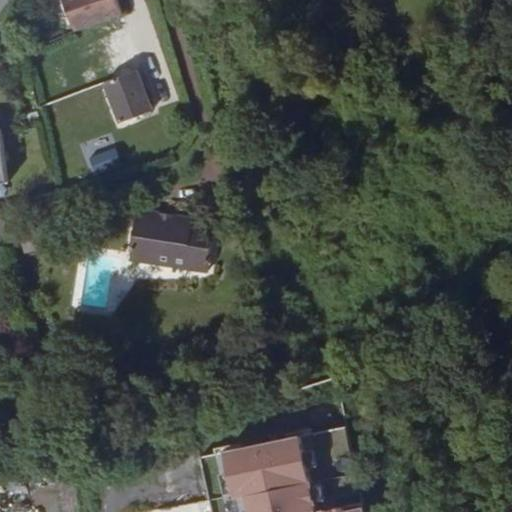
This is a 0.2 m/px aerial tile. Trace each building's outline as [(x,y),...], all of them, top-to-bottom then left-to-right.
[(122,14),(117,0),(64,0),(71,19),(76,32),(84,29),(104,21),(122,14)] [(104,21),(84,29),(90,46),(93,46),(121,121),(152,110),(138,68),(124,72),(112,41),(104,21)] [(220,217),(142,206),(135,255),(213,265),(220,217)] [(335,511),(329,482),(258,491),(259,511),(335,511)] [(236,497),(237,511),(246,511),(245,496),(236,497)]
